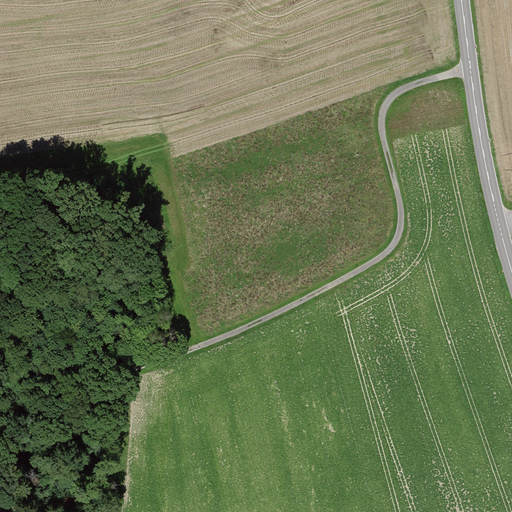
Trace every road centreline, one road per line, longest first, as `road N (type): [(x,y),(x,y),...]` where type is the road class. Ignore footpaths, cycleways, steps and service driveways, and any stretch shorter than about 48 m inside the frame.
road 1 (track): [(471,69),(411,85),(384,108),(401,214),(390,249),(312,295),(102,380)]
road 2 (tertiary): [(462,0),(484,155),(511,270)]
